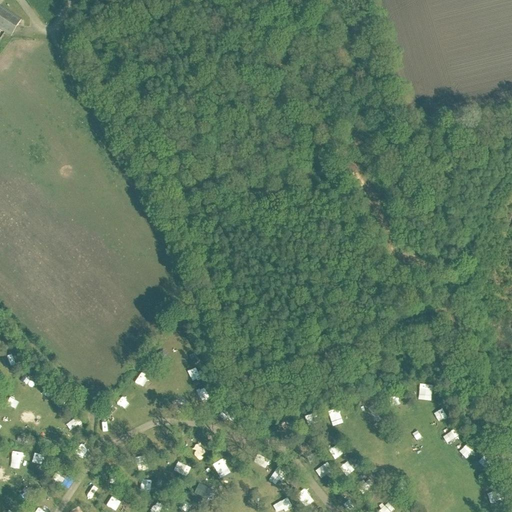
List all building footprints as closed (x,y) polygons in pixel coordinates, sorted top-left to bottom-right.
[(0,30),(8,36),(19,19),(0,5),(0,30)] [(198,363),(197,360),(194,355),(190,357),(194,365),(198,363)] [(145,365),(149,369),(155,362),(151,359),(145,365)] [(221,405),(222,404),(215,398),(215,397),(211,401),(218,408),(221,405)] [(113,407),(106,415),(110,418),(116,411),(113,407)]
